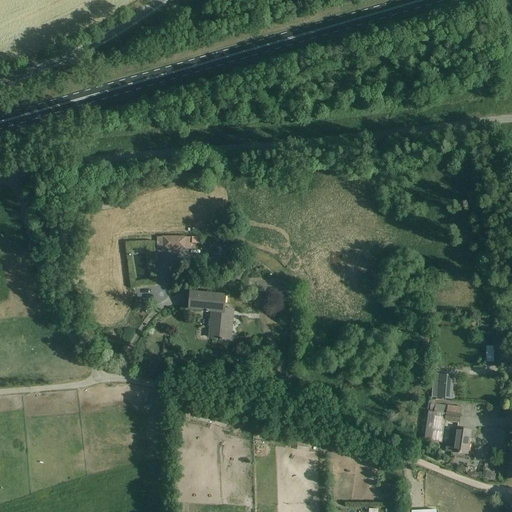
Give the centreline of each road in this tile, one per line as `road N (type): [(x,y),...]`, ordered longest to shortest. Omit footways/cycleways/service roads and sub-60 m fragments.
road 1 (unclassified): [(14,175),(511,119)]
road 2 (primary): [(0,122),(424,0)]
road 3 (track): [(494,490),(369,439),(152,385)]
road 4 (unclassified): [(152,385),(102,377),(66,332),(43,284),(14,175)]
road 5 (unclassified): [(162,0),(54,64),(0,84)]
